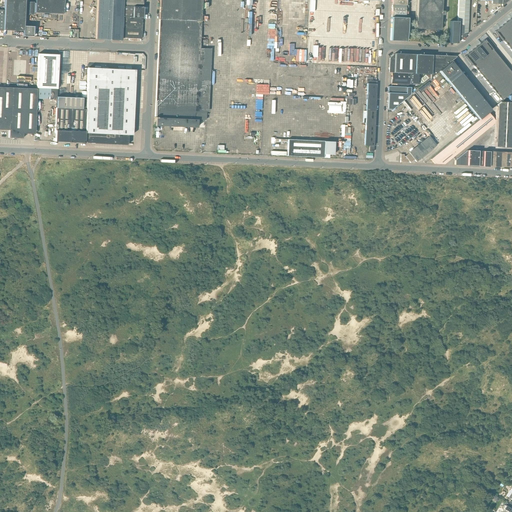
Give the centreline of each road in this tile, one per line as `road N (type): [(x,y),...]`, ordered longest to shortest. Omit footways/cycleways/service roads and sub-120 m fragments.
road 1 (unclassified): [(145,157),(378,168)]
road 2 (unknown): [(208,160),(220,0)]
road 3 (unclassified): [(150,47),(0,41)]
road 4 (unclassified): [(0,150),(145,157)]
road 5 (unclassified): [(384,46),(455,50),(511,4)]
road 6 (unclassified): [(378,168),(511,174)]
road 7 (unclassified): [(378,168),(384,46)]
